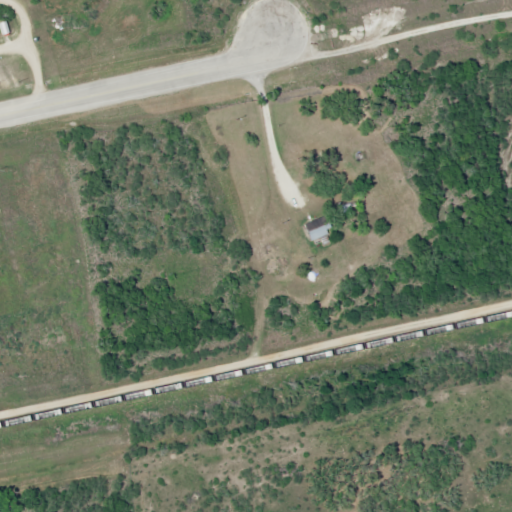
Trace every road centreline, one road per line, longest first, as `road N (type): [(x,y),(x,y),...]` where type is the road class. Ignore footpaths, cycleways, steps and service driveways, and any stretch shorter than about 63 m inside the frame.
road 1 (residential): [(280,26),(255,54),(0,110)]
road 2 (residential): [(0,490),(128,462)]
